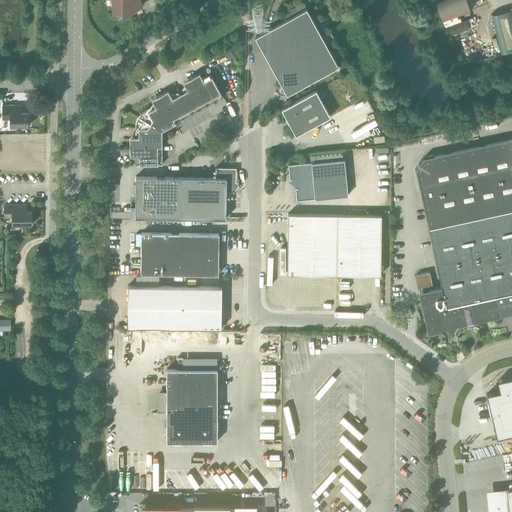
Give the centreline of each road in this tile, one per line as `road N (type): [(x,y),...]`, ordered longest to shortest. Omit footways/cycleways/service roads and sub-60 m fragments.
road 1 (unclassified): [(71,505),(73,85)]
road 2 (unclassified): [(456,381),(370,321),(252,320),(249,138)]
road 3 (unknown): [(299,498),(304,382),(324,354),(352,349),(378,372),(376,511)]
road 4 (unknown): [(240,446),(159,458),(136,449),(117,375),(187,359),(220,360),(248,377)]
road 5 (unknown): [(120,266),(115,172),(191,168),(248,134)]
road 6 (unclassified): [(73,65),(103,66),(226,0)]
road 7 (unclassified): [(450,511),(442,423),(456,381)]
road 8 (unknown): [(121,511),(119,502),(225,500),(238,511)]
road 9 (unknown): [(147,43),(164,73),(123,99),(113,147)]
